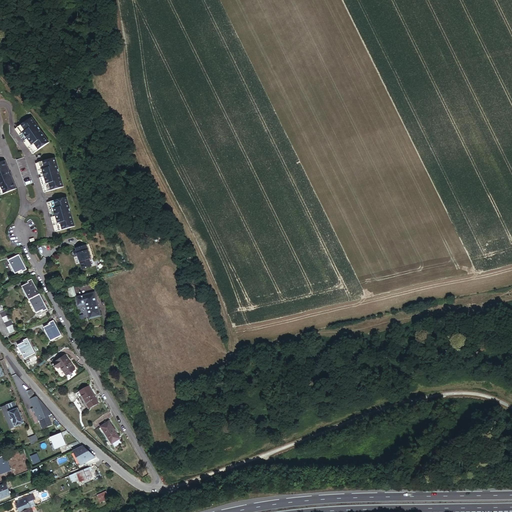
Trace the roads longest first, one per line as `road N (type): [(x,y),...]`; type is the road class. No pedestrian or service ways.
road 1 (unclassified): [(150,486),(222,472),(421,399),(461,392),(511,407)]
road 2 (trunk): [(511,494),(323,498),(228,511)]
road 3 (residential): [(150,486),(148,469),(27,248)]
road 4 (residential): [(0,344),(79,438),(128,479),(150,486)]
